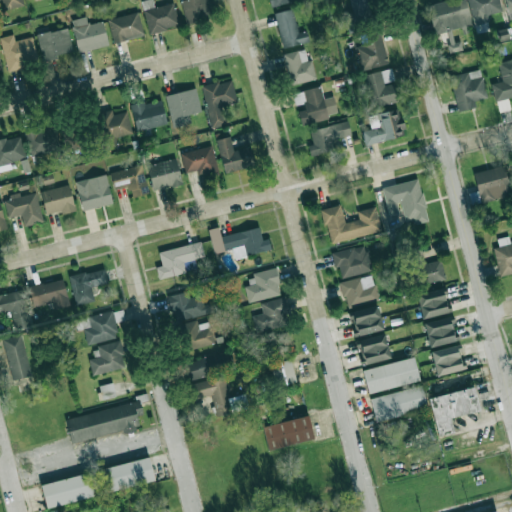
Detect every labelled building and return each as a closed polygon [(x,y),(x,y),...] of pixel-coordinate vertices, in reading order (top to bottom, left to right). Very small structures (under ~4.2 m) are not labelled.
[(23,5),(21,0),(1,0),(4,10),(23,5)] [(173,2),(154,7),(151,0),(144,0),(141,1),(149,33),(179,25),(173,2)] [(180,0),(185,22),(218,15),(214,0),(180,0)] [(348,0),(351,11),(344,13),(348,30),(373,25),(367,0),(348,0)] [(471,24),(465,0),(451,0),(428,5),(435,34),(445,32),(450,52),(462,49),(460,40),(454,42),(451,29),(471,24)] [(499,0),(466,0),(473,25),(489,21),(487,14),(502,10),(499,0)] [(282,48),(308,42),(306,30),(298,32),(292,8),(274,13),(282,48)] [(114,43),(143,35),(137,12),(108,19),(114,43)] [(70,20),(78,52),(108,44),(102,20),(88,24),(85,16),(70,20)] [(37,33),(42,61),(58,58),(57,53),(72,51),(68,28),(37,33)] [(378,28),(365,32),(368,42),(355,45),(362,70),(388,63),(378,28)] [(0,36),(0,41),(7,70),(38,62),(31,36),(14,40),(12,34),(0,36)] [(315,79),(311,59),(307,59),(305,49),(283,53),(288,84),(315,79)] [(495,101),(511,97),(511,58),(497,62),(501,81),(491,83),(495,101)] [(393,81),(394,81),(391,68),(364,74),(371,107),(398,101),(393,81)] [(475,107),(474,100),(486,98),(480,69),(450,75),(457,111),(475,107)] [(208,127),(225,125),(222,105),(236,103),(232,80),(201,84),(208,127)] [(337,112),(333,96),(323,98),(320,86),(292,92),(295,107),(298,107),(302,124),(329,118),(328,114),(337,112)] [(191,123),(189,114),(200,111),(196,88),(165,94),(171,127),(191,123)] [(166,126),(162,99),(131,104),(135,130),(166,126)] [(376,113),(379,126),(361,130),(364,144),(404,135),(398,108),(376,113)] [(99,115),(105,145),(116,143),(115,136),(131,133),(127,109),(99,115)] [(309,130),(312,144),(307,145),(310,155),(335,149),(333,139),(351,134),(347,120),(309,130)] [(30,154),(59,150),(55,126),(26,131),(30,154)] [(67,130),(65,148),(78,149),(79,143),(81,143),(82,137),(72,136),(73,130),(67,130)] [(26,158),(20,134),(0,139),(0,170),(9,168),(8,162),(26,158)] [(216,139),(224,172),(255,165),(250,146),(233,150),(230,136),(216,139)] [(198,176),(218,171),(211,145),(180,152),(184,172),(196,169),(198,176)] [(182,183),(175,158),(146,165),(153,190),(182,183)] [(110,171),(113,189),(127,186),(129,197),(147,193),(142,165),(110,171)] [(473,172),(480,202),(510,195),(503,165),(473,172)] [(112,203),(105,173),(75,181),(82,210),(112,203)] [(382,186),(388,214),(401,212),(404,225),(427,220),(418,178),(382,186)] [(61,210),(62,213),(75,210),(68,184),(40,191),(46,214),(61,210)] [(42,221),(36,192),(19,196),(19,195),(3,198),(7,217),(22,214),(24,225),(42,221)] [(380,231),(375,206),(356,210),(358,219),(344,222),(340,204),(321,208),(329,242),(380,231)] [(208,229),(213,253),(244,246),(246,255),(270,249),(268,238),(261,239),(259,227),(220,235),(218,226),(208,229)] [(511,242),(510,243),(508,236),(496,239),(498,246),(492,248),(500,276),(511,273),(511,242)] [(158,251),(161,265),(155,267),(158,278),(196,269),(194,258),(204,256),(200,241),(158,251)] [(370,271),(366,245),(331,251),(334,267),(339,266),(340,276),(370,271)] [(410,249),(419,285),(445,279),(440,259),(424,263),(421,247),(410,249)] [(75,305),(94,301),(90,286),(108,282),(104,267),(68,276),(75,305)] [(346,307),(378,298),(371,273),(339,282),(346,307)] [(53,309),(69,306),(63,278),(29,285),(33,306),(52,302),(53,309)] [(0,293),(0,312),(10,310),(14,328),(32,324),(25,288),(0,293)] [(448,312),(443,288),(416,293),(421,318),(448,312)] [(189,297),(188,291),(167,295),(173,320),(211,312),(209,302),(203,304),(201,294),(189,297)] [(283,297),(260,302),(262,313),(253,315),(256,330),(289,323),(283,297)] [(348,312),(355,336),(383,328),(377,304),(348,312)] [(87,316),(90,326),(82,328),(86,344),(119,336),(112,310),(87,316)] [(430,347),(456,340),(449,316),(423,323),(430,347)] [(179,324),(186,350),(214,343),(208,321),(198,323),(197,319),(179,324)] [(362,365),(390,357),(384,332),(356,340),(362,365)] [(1,339),(12,380),(31,375),(20,334),(1,339)] [(91,374),(124,368),(119,340),(97,344),(99,356),(88,358),(91,374)] [(464,368),(457,344),(430,351),(437,376),(464,368)] [(235,368),(230,350),(181,362),(186,380),(235,368)] [(367,392),(419,381),(414,357),(362,369),(367,392)] [(296,381),(290,359),(270,364),(276,386),(296,381)] [(211,395),(216,416),(233,412),(224,375),(189,384),(193,400),(211,395)] [(427,406),(421,384),(369,398),(375,420),(427,406)] [(428,397),(438,436),(453,432),(450,417),(479,410),(474,386),(428,397)] [(64,417),(70,442),(139,428),(136,414),(142,413),(140,401),(64,417)] [(314,439),(308,415),(262,426),(267,449),(314,439)] [(155,480),(149,456),(101,468),(107,492),(155,480)] [(98,495),(92,471),(40,484),(46,508),(98,495)]
